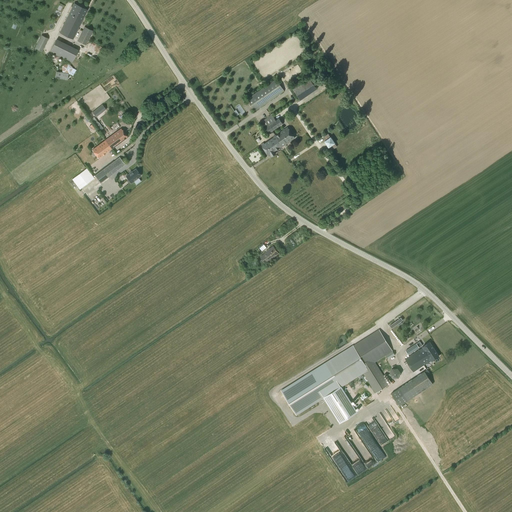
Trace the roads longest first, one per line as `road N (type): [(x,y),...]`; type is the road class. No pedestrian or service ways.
road 1 (tertiary): [(511,376),(425,290),(275,201),(129,0)]
road 2 (track): [(388,396),(465,511)]
